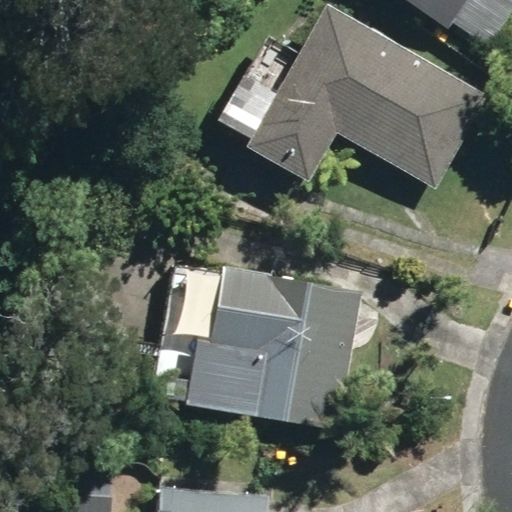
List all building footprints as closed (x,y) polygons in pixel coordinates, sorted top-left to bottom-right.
[(511,0),(373,0),(468,65),(511,1),(511,0)] [(320,135),(421,194),(475,101),(311,4),(259,94),(233,79),(206,124),(232,139),(226,149),(290,188),(320,135)] [(145,401),(340,430),(361,292),(165,264),(145,401)] [(127,511),(142,499),(103,456),(39,511),(127,511)] [(266,511),(268,494),(151,486),(149,511),(266,511)]
